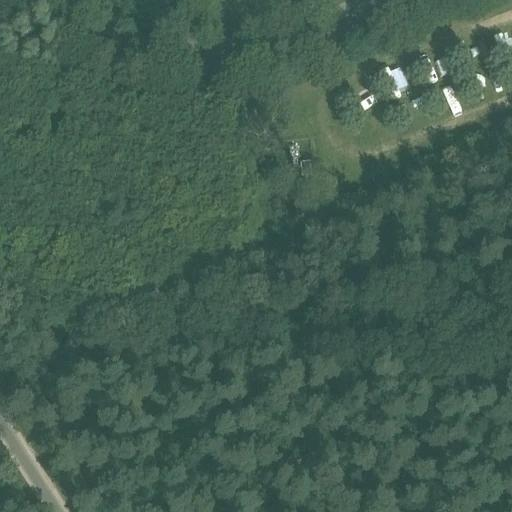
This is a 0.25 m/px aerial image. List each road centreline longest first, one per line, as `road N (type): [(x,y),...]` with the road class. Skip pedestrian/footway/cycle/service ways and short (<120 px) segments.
road 1 (unknown): [(25,284),(49,304),(83,311),(511,138)]
road 2 (unclassified): [(406,0),(326,41),(196,52),(104,25),(68,0)]
